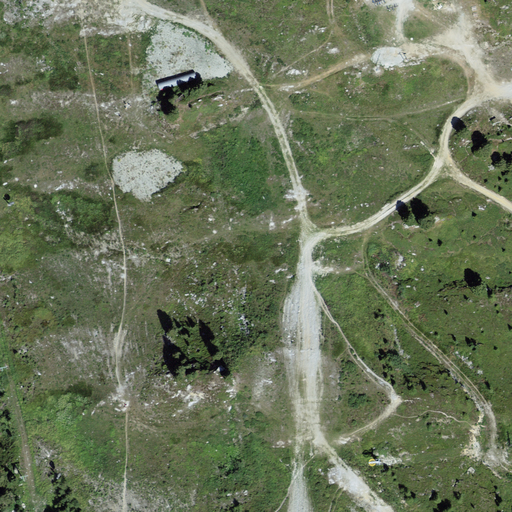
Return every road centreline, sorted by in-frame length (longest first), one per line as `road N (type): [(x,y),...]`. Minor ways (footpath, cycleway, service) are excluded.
road 1 (track): [(384,511),(348,480),(297,396),(305,250),(327,234),(370,223),(423,186),(454,116),(511,87)]
road 2 (track): [(305,250),(299,188),(253,83),(212,32),(135,0)]
road 3 (track): [(490,450),(485,404),(367,274),(362,252),(370,223)]
road 4 (track): [(253,83),(293,88),(400,49),(476,58)]
road 5 (track): [(37,511),(0,334)]
road 6 (track): [(407,0),(476,58),(493,92)]
